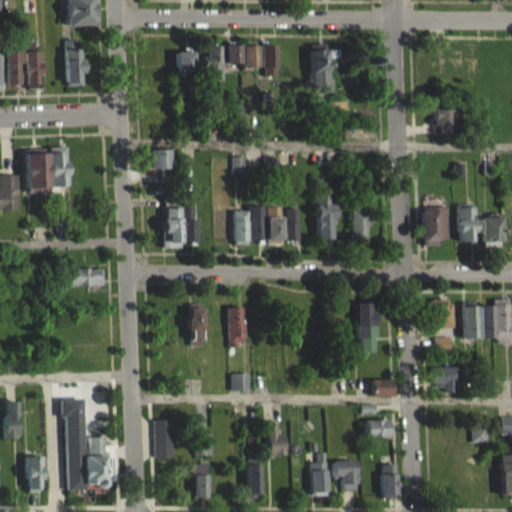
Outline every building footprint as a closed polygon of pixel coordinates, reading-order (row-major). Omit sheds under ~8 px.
[(64,33),(96,32),(95,0),(63,1),(64,33)] [(62,47),(63,93),(80,93),(79,47),(62,47)] [(217,53),(218,71),(237,70),(237,52),(217,53)] [(254,52),(238,53),(239,74),(254,74),(254,52)] [(272,83),(271,52),(256,52),(257,83),(272,83)] [(216,53),(200,53),(200,63),(198,63),(198,88),(217,87),(216,53)] [(20,91),(19,55),(2,55),(3,91),(20,91)] [(38,82),(37,57),(22,58),(23,95),(37,95),(37,82),(38,82)] [(172,57),(173,80),(190,80),(190,57),(172,57)] [(330,85),(324,85),(323,57),(307,57),(308,100),(330,99),(330,85)] [(224,108),(225,128),(238,127),(238,107),(224,108)] [(451,132),(451,116),(429,116),(429,141),(446,140),(446,132),(451,132)] [(64,154),(45,154),(46,194),(65,193),(64,154)] [(166,156),(141,157),(142,176),(167,175),(166,156)] [(24,200),(45,199),(44,160),(22,161),(24,200)] [(229,181),(241,181),(241,163),(228,164),(229,181)] [(461,170),(451,170),(451,187),(461,187),(461,170)] [(157,189),(167,189),(166,176),(157,176),(157,189)] [(0,217),(16,217),(15,181),(0,181),(0,217)] [(326,201),(313,201),(314,250),(329,249),(328,225),(332,225),(332,211),(326,211),(326,201)] [(367,217),(359,217),(358,209),(347,210),(348,247),(364,246),(363,232),(368,232),(367,217)] [(261,247),(260,213),(245,213),(245,218),(229,218),(230,252),(245,252),(245,247),(261,247)] [(160,255),(178,255),(178,249),(193,249),(192,214),(159,215),(160,255)] [(262,214),(262,251),(278,250),(277,214),(262,214)] [(470,214),(453,214),(454,249),(471,248),(470,214)] [(417,215),(418,253),(435,252),(435,247),(443,246),(443,215),(417,215)] [(281,248),(296,247),(295,216),(281,216),(281,248)] [(498,224),(477,224),(478,254),(499,253),(498,224)] [(99,292),(99,275),(61,276),(62,293),(99,292)] [(506,294),(508,339),(493,340),(493,334),(490,334),(489,295),(506,294)] [(447,334),(445,305),(427,306),(428,335),(447,334)] [(369,310),(352,310),(352,347),(370,346),(369,310)] [(490,345),(489,312),(476,313),(476,345),(490,345)] [(472,313),(458,313),(459,346),(473,346),(472,313)] [(224,314),(225,352),(241,352),(240,314),(224,314)] [(187,353),(198,353),(198,315),(184,315),(184,338),(187,338),(187,353)] [(446,358),(446,344),(430,344),(430,358),(446,358)] [(454,374),(427,374),(428,392),(441,391),(441,400),(450,400),(449,385),(454,385),(454,374)] [(245,380),(227,381),(228,398),(245,397),(245,380)] [(388,386),(368,387),(368,403),(388,403),(388,386)] [(63,498),(103,497),(102,444),(85,444),(86,455),(80,455),(79,405),(56,406),(57,424),(61,424),(63,498)] [(4,408),(4,421),(0,421),(0,428),(1,445),(15,445),(14,408),(4,408)] [(497,441),(511,440),(511,423),(496,424),(497,441)] [(152,465),(170,464),(168,426),(150,427),(152,465)] [(361,444),(386,443),(385,426),(361,427),(361,444)] [(280,463),(279,440),(273,441),(272,432),(261,433),(263,464),(280,463)] [(467,450),(484,450),(483,433),(467,434),(467,450)] [(191,462),(208,462),(208,441),(191,441),(191,462)] [(307,469),(307,503),(323,503),(322,459),(314,460),(314,469),(307,469)] [(511,461),(496,462),(498,503),(511,502),(511,461)] [(22,463),(23,499),(39,499),(39,463),(22,463)] [(329,487),(336,486),(337,498),(352,497),(351,467),(328,468),(329,487)] [(188,470),(189,505),(204,505),(203,470),(188,470)] [(242,472),(243,505),(256,505),(255,472),(242,472)] [(376,472),(377,504),(392,504),(391,472),(376,472)]
